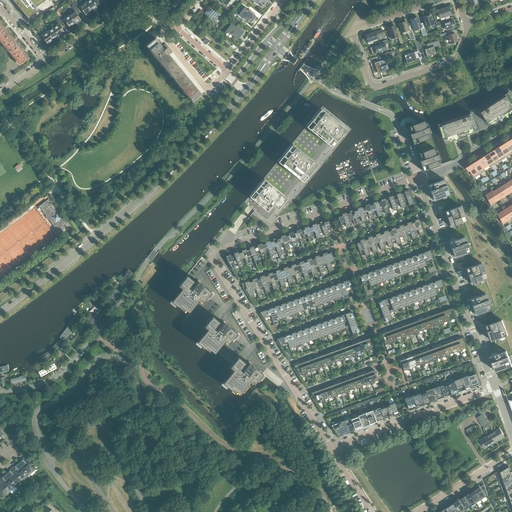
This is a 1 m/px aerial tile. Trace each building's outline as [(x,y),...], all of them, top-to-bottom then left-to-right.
[(13,0),(16,3),(16,4),(29,18),(39,10),(36,7),(46,0),(13,0)] [(92,0),(88,0),(85,2),(92,11),(98,8),(92,0)] [(251,0),(262,8),(269,0),(251,0)] [(477,0),(472,0),(470,1),(472,6),(473,6),(474,8),(483,5),(482,2),(479,3),(477,0)] [(92,11),(85,2),(80,6),(77,2),(74,4),(79,11),(81,9),(86,16),(92,11)] [(74,11),(69,15),(76,24),(81,20),(76,13),(79,11),(74,4),(71,6),(74,11)] [(222,15),(210,6),(205,14),(216,23),(222,15)] [(43,18),(55,9),(54,7),(42,15),(43,18)] [(256,16),(245,7),(238,15),(243,19),(244,18),(251,23),(256,16)] [(449,7),(437,11),(440,18),(445,17),(446,20),(450,18),(449,16),(452,15),(449,7)] [(423,23),(425,30),(437,26),(432,12),(421,16),(423,23)] [(76,24),(69,15),(63,18),(61,15),(58,17),(63,24),(65,22),(70,28),(76,24)] [(60,25),(63,24),(58,17),(55,19),(58,24),(53,27),(59,37),(65,33),(60,25)] [(427,35),(425,30),(423,23),(421,24),(418,17),(410,19),(414,30),(420,28),(422,34),(421,35),(422,37),(427,35)] [(443,23),(446,30),(455,27),(453,20),(443,23)] [(414,37),(411,26),(408,27),(406,21),(399,24),(403,35),(407,34),(408,35),(409,35),(411,41),(414,40),(415,39),(414,37)] [(10,35),(0,23),(0,40),(1,43),(10,35)] [(232,23),(227,30),(238,39),(244,32),(232,23)] [(403,43),(398,27),(395,28),(394,25),(388,28),(392,39),(398,37),(400,44),(403,43)] [(59,37),(53,27),(47,31),(53,41),(59,37)] [(382,30),(365,35),(368,44),(378,40),(377,39),(378,39),(377,37),(384,35),(382,30)] [(53,41),(47,31),(41,35),(48,45),(53,41)] [(440,35),(440,36),(440,37),(444,36),(446,41),(449,40),(449,41),(451,45),(458,42),(455,33),(451,34),(450,31),(440,35)] [(10,35),(1,43),(11,54),(19,46),(10,35)] [(161,47),(155,39),(146,46),(153,54),(160,63),(192,102),(201,95),(168,55),(173,52),(166,44),(161,47)] [(382,44),(380,45),(370,48),(372,55),(376,54),(376,53),(387,49),(385,45),(389,43),(388,39),(386,40),(381,42),(382,44)] [(425,49),(427,57),(435,54),(434,49),(441,47),(439,40),(426,45),(428,48),(425,49)] [(29,58),(19,46),(11,54),(20,65),(29,58)] [(379,56),(380,61),(374,63),(378,74),(388,70),(385,60),(388,60),(388,61),(393,59),(393,58),(391,52),(379,56)] [(407,63),(416,60),(414,52),(404,55),(407,63)] [(490,125),(511,110),(511,97),(509,93),(481,111),(490,125)] [(311,121),(306,127),(329,146),(344,128),(338,123),(320,109),(311,121)] [(476,130),(476,128),(471,114),(439,124),(445,140),(466,133),(476,130)] [(412,125),(407,127),(411,138),(412,142),(413,144),(420,164),(422,168),(423,171),(439,165),(442,164),(440,159),(436,149),(430,133),(427,122),(426,120),(423,121),(419,123),(418,123),(415,124),(412,125)] [(511,154),(505,143),(500,147),(507,157),(511,154)] [(315,163),(292,144),(277,162),(301,181),(315,163)] [(507,157),(500,147),(495,150),(501,161),(507,157)] [(495,150),(489,153),(496,164),(501,161),(495,150)] [(489,153),(484,157),(491,168),(496,164),(489,153)] [(491,168),(484,157),(479,160),(485,171),(486,171),(484,169),(489,166),(491,168)] [(479,160),(473,164),(480,174),(485,171),(479,160)] [(480,174),(473,164),(466,168),(469,172),(470,171),(475,178),(480,174)] [(287,198),(264,179),(249,197),(267,211),(272,205),(277,209),(287,198)] [(430,185),(428,185),(430,189),(434,201),(439,199),(441,206),(445,204),(446,206),(446,207),(442,209),(444,212),(445,212),(446,215),(447,216),(445,217),(453,237),(457,236),(457,237),(458,239),(450,242),(449,242),(450,246),(455,258),(463,255),(471,252),(471,251),(475,250),(465,222),(467,221),(461,206),(460,206),(460,205),(459,205),(454,193),(450,194),(444,179),(439,181),(436,182),(430,184),(430,185)] [(511,192),(511,188),(508,182),(503,185),(509,194),(511,192)] [(503,185),(499,188),(504,197),(509,194),(503,185)] [(504,197),(499,188),(494,191),(493,189),(492,189),(499,200),(504,197)] [(499,200),(492,189),(489,192),(496,202),(499,200)] [(408,190),(400,193),(405,206),(406,206),(404,203),(408,201),(409,205),(413,204),(408,190)] [(496,202),(489,192),(489,193),(486,195),(489,201),(488,202),(492,208),(496,206),(494,203),(496,202)] [(405,206),(400,193),(392,196),(398,209),(396,205),(400,204),(401,208),(405,206)] [(398,209),(392,196),(385,198),(390,212),(389,208),(392,207),(393,211),(398,209)] [(390,212),(385,198),(377,201),(382,215),(381,211),(384,210),(386,214),(390,212)] [(49,199),(39,206),(46,216),(45,216),(48,220),(49,219),(60,233),(69,226),(49,199)] [(377,201),(369,204),(374,218),(373,214),(376,213),(378,216),(382,215),(377,201)] [(374,218),(369,204),(361,207),(366,221),(367,221),(365,217),(369,216),(370,219),(374,218)] [(366,221),(361,207),(354,210),(359,223),(357,220),(361,218),(362,222),(366,221)] [(505,209),(501,212),(508,223),(511,220),(505,209)] [(359,223),(354,210),(346,213),(351,226),(350,222),(353,221),(354,225),(359,223)] [(508,223),(501,212),(500,213),(498,210),(495,213),(499,219),(500,218),(504,224),(507,221),(508,223)] [(351,226),(346,213),(338,216),(341,226),(345,224),(347,228),(351,226)] [(328,219),(320,222),(325,236),(329,234),(328,230),(332,229),(328,219)] [(411,222),(417,237),(415,234),(419,232),(420,236),(425,235),(419,219),(414,221),(415,222),(412,223),(411,222)] [(320,222),(312,225),(317,239),(321,237),(320,233),(323,232),(325,236),(320,222)] [(417,237),(411,222),(407,223),(407,225),(404,226),(403,225),(409,240),(408,236),(411,235),(412,239),(417,237)] [(317,239),(312,225),(304,228),(309,241),(313,240),(312,236),(315,235),(317,239)] [(409,240),(403,225),(399,226),(399,228),(396,229),(396,227),(395,228),(401,243),(400,239),(403,238),(405,242),(409,240)] [(309,241),(304,228),(296,231),(301,244),(306,243),(304,239),(308,238),(309,241)] [(388,230),(387,230),(393,246),(392,242),(395,241),(397,245),(401,243),(395,228),(391,229),(392,231),(388,232),(388,230)] [(380,233),(385,249),(386,249),(384,245),(388,244),(389,248),(393,246),(387,230),(383,232),(384,234),(381,235),(380,233)] [(296,231),(289,233),(294,247),(298,246),(296,242),(300,241),(301,244),(296,231)] [(289,233),(281,236),(286,250),(290,248),(289,245),(292,243),(293,247),(294,247),(289,233)] [(372,236),(378,252),(376,248),(380,247),(381,250),(385,249),(380,233),(376,235),(376,236),(373,238),(372,236)] [(286,250),(281,236),(273,239),(278,253),(282,251),(281,247),(284,246),(286,250)] [(364,239),(370,255),(370,254),(369,251),(372,249),(373,253),(378,252),(372,236),(368,238),(368,239),(365,240),(364,239)] [(273,239),(265,242),(270,256),(274,254),(273,250),(276,249),(278,253),(273,239)] [(370,255),(364,239),(360,240),(360,242),(357,243),(360,254),(364,252),(366,256),(370,255)] [(270,256),(265,242),(257,245),(262,258),(267,257),(265,253),(269,252),(270,256)] [(257,245),(250,248),(255,261),(259,260),(257,256),(261,255),(262,259),(262,258),(257,245)] [(250,248),(242,250),(247,264),(251,263),(250,259),(253,258),(254,261),(255,261),(250,248)] [(242,250),(234,253),(239,267),(243,265),(242,262),(245,260),(247,264),(242,250)] [(422,253),(426,265),(429,274),(438,271),(430,250),(424,252),(424,253),(422,254),(422,253)] [(323,254),(328,270),(333,268),(331,264),(335,263),(331,253),(327,254),(327,252),(323,254)] [(239,267),(234,253),(225,257),(233,269),(235,268),(234,265),(237,263),(239,267)] [(426,265),(422,253),(418,255),(418,256),(416,256),(416,255),(421,269),(423,268),(423,267),(426,265)] [(319,255),(315,257),(321,272),(325,271),(323,267),(327,266),(328,270),(323,254),(322,254),(323,256),(320,257),(319,255)] [(410,257),(409,258),(414,271),(417,270),(416,269),(420,268),(420,269),(421,269),(416,255),(412,257),(412,258),(410,258),(410,257)] [(311,258),(307,260),(313,275),(317,274),(316,270),(319,269),(320,272),(321,272),(315,257),(315,259),(312,260),(311,258)] [(414,271),(409,258),(405,259),(406,260),(404,261),(404,260),(403,260),(408,274),(411,273),(410,271),(414,270),(414,271)] [(303,261),(299,262),(305,278),(309,277),(308,273),(311,272),(313,275),(307,260),(307,261),(304,263),(303,261)] [(408,274),(403,260),(399,261),(399,262),(398,263),(397,262),(402,276),(404,275),(404,274),(407,272),(408,274)] [(296,264),(291,265),(297,281),(301,279),(300,276),(303,274),(305,278),(299,262),(299,263),(300,264),(296,265),(296,264)] [(391,264),(396,278),(398,277),(398,276),(401,275),(402,276),(397,262),(393,264),(393,265),(391,265),(391,264)] [(468,268),(466,269),(467,273),(467,274),(466,274),(473,295),(477,293),(478,294),(479,296),(471,299),(470,299),(471,303),(475,315),(484,312),(491,309),(496,307),(485,279),(487,278),(482,263),(476,265),(474,266),(468,268)] [(385,267),(390,280),(392,279),(392,278),(395,277),(395,278),(396,278),(391,264),(387,266),(387,267),(385,267)] [(288,267),(284,268),(289,284),(294,282),(292,279),(296,277),(297,281),(291,265),(292,267),(288,268),(288,267)] [(390,280),(385,267),(381,268),(381,269),(379,270),(379,269),(378,269),(383,283),(386,282),(385,280),(389,279),(389,280),(390,280)] [(280,269),(276,271),(282,287),(286,285),(284,281),(288,280),(289,284),(284,268),(283,268),(284,270),(281,271),(280,269)] [(373,271),(372,271),(377,285),(380,284),(379,283),(383,281),(383,283),(378,269),(374,270),(375,271),(373,272),(373,271)] [(119,285),(124,289),(134,274),(128,270),(119,285)] [(272,272),(268,274),(274,289),(278,288),(277,284),(280,283),(281,287),(282,287),(276,271),(276,273),(273,274),(272,272)] [(377,285),(372,271),(368,273),(368,274),(367,274),(366,273),(371,287),(373,286),(373,285),(376,284),(377,285)] [(371,287),(366,273),(362,275),(362,276),(360,277),(367,296),(373,294),(371,287)] [(264,275),(260,277),(266,292),(270,291),(269,287),(272,286),(274,290),(274,289),(268,274),(268,276),(265,277),(264,275)] [(198,281),(196,282),(187,275),(178,285),(182,288),(172,301),(173,302),(184,311),(185,309),(189,312),(200,300),(203,303),(212,292),(198,281)] [(266,292),(260,277),(261,278),(257,280),(257,278),(252,280),(258,295),(262,294),(261,290),(264,289),(266,292)] [(433,282),(432,282),(437,295),(440,303),(448,300),(441,279),(435,281),(435,282),(433,283),(433,282)] [(258,295),(252,280),(253,281),(249,282),(249,281),(242,283),(251,298),(255,296),(253,293),(257,291),(258,295)] [(350,302),(357,300),(350,280),(348,281),(347,280),(343,282),(347,292),(350,291),(352,296),(349,298),(350,302)] [(347,292),(343,282),(343,283),(341,283),(337,284),(342,298),(342,296),(345,295),(346,296),(348,295),(347,292)] [(427,284),(426,284),(431,298),(434,297),(433,296),(437,295),(432,282),(428,284),(429,285),(427,285),(427,284)] [(335,285),(331,286),(336,300),(335,299),(339,297),(339,299),(342,298),(337,284),(337,285),(335,286),(335,285)] [(420,287),(425,300),(427,300),(427,298),(430,297),(431,298),(426,284),(422,286),(422,287),(421,288),(420,287)] [(329,287),(325,289),(329,302),(330,302),(329,301),(333,299),(333,301),(336,300),(331,286),(330,286),(331,287),(329,288),(329,287)] [(425,300),(420,287),(416,288),(416,289),(414,290),(414,289),(419,303),(421,302),(421,300),(424,299),(425,300)] [(329,302),(325,289),(324,289),(325,290),(323,290),(322,289),(318,291),(323,304),(324,304),(323,303),(327,302),(327,303),(329,302)] [(419,303),(414,289),(410,290),(410,291),(408,292),(408,291),(413,305),(415,304),(415,303),(418,301),(419,303)] [(104,305),(109,309),(121,294),(116,290),(104,305)] [(316,292),(312,293),(317,307),(317,305),(320,304),(321,305),(323,304),(318,291),(318,292),(317,293),(316,292)] [(413,305),(408,291),(404,293),(404,294),(402,294),(402,293),(401,294),(406,307),(409,306),(408,305),(412,304),(412,305),(413,305)] [(310,294),(306,295),(311,309),(311,308),(314,306),(315,308),(317,307),(312,293),(312,294),(310,295),(310,294)] [(396,296),(395,296),(400,309),(403,309),(402,307),(406,306),(406,307),(401,294),(397,295),(398,296),(396,297),(396,296)] [(311,309),(306,295),(306,296),(304,297),(304,296),(300,298),(305,311),(304,310),(308,309),(308,310),(311,309)] [(400,309),(395,296),(391,297),(391,298),(390,299),(389,298),(394,312),(396,311),(396,310),(399,308),(400,310),(400,309)] [(305,311),(300,298),(299,298),(300,299),(298,299),(298,298),(294,300),(298,313),(299,313),(298,312),(302,311),(302,312),(305,311)] [(394,312),(389,298),(381,301),(381,302),(379,303),(385,322),(388,321),(388,322),(392,320),(390,313),(394,312)] [(298,313),(294,300),(293,300),(293,301),(292,302),(291,301),(287,302),(292,316),(293,316),(292,314),(296,313),(296,314),(298,313)] [(285,303),(281,304),(286,318),(286,317),(289,315),(290,317),(292,316),(287,302),(287,303),(286,304),(285,303)] [(286,318),(281,304),(281,305),(279,306),(279,305),(275,307),(280,320),(280,319),(283,318),(284,319),(286,318)] [(280,320),(275,307),(275,308),(273,308),(273,307),(269,309),(272,319),(273,321),(277,320),(277,321),(280,320)] [(90,323),(95,326),(105,312),(100,308),(90,323)] [(447,321),(448,321),(455,318),(451,308),(443,311),(447,321)] [(272,319),(269,309),(268,309),(269,310),(267,311),(267,310),(260,312),(272,331),(276,330),(274,324),(271,325),(269,320),(272,319)] [(443,311),(437,313),(441,325),(444,324),(443,323),(446,321),(447,321),(443,311)] [(350,312),(341,315),(344,322),(348,321),(350,325),(346,327),(346,329),(350,328),(353,335),(357,333),(357,332),(359,331),(352,312),(350,313),(350,312)] [(437,313),(431,316),(435,326),(438,324),(439,326),(441,325),(437,313)] [(339,316),(335,318),(340,331),(340,330),(343,329),(344,330),(346,329),(346,327),(344,322),(341,315),(341,316),(339,317),(339,316)] [(207,329),(202,335),(197,341),(199,343),(209,352),(211,350),(215,353),(217,350),(225,340),(229,343),(237,333),(223,321),(222,323),(213,316),(204,326),(207,329)] [(435,326),(431,316),(425,318),(429,329),(431,328),(431,327),(434,326),(435,326)] [(340,331),(335,318),(335,319),(333,319),(333,318),(329,320),(334,334),(334,333),(334,332),(337,331),(338,332),(340,331)] [(429,329),(425,318),(419,320),(422,330),(423,330),(426,329),(426,330),(429,329)] [(334,334),(329,320),(329,321),(327,322),(327,321),(323,322),(328,336),(327,334),(331,333),(331,334),(334,334)] [(422,330),(419,320),(412,322),(416,334),(419,333),(418,332),(422,330)] [(489,325),(486,326),(488,330),(488,331),(487,331),(494,352),(491,353),(491,354),(492,356),(491,357),(492,361),(496,372),(505,369),(511,366),(511,351),(506,336),(508,335),(503,320),(497,322),(494,323),(489,325)] [(321,323),(316,324),(321,338),(322,338),(321,337),(325,335),(325,337),(328,336),(323,322),(322,322),(323,323),(321,324),(321,323)] [(416,334),(412,322),(406,325),(410,335),(414,333),(414,335),(416,334)] [(60,337),(65,341),(76,327),(71,323),(60,337)] [(314,325),(310,327),(315,340),(316,340),(315,339),(319,338),(319,339),(321,338),(316,324),(316,325),(315,326),(314,325)] [(410,335),(406,325),(400,327),(404,338),(407,337),(406,336),(409,335),(410,335)] [(78,338),(82,341),(92,329),(88,326),(78,338)] [(315,340),(310,327),(310,328),(308,328),(308,327),(304,329),(309,343),(309,341),(312,340),(313,341),(315,340)] [(400,327),(394,329),(397,339),(398,339),(401,338),(402,339),(404,338),(400,327)] [(309,343),(304,329),(304,330),(302,331),(302,330),(298,331),(303,345),(303,343),(306,342),(307,343),(309,343)] [(397,339),(394,329),(388,331),(392,343),(394,342),(394,341),(397,339)] [(296,332),(292,333),(297,347),(296,346),(300,344),(300,346),(303,345),(298,331),(298,332),(296,333),(296,332)] [(392,343),(388,331),(381,334),(385,344),(389,342),(389,344),(392,343)] [(290,334),(285,336),(289,346),(290,348),(294,347),(294,348),(297,347),(292,333),(291,334),(292,334),(290,335),(290,334)] [(289,346),(285,336),(285,337),(284,337),(283,337),(277,339),(289,358),(293,356),(290,348),(289,346)] [(51,347),(56,351),(64,342),(59,338),(51,347)] [(363,340),(367,352),(370,351),(369,350),(373,348),(370,338),(363,340)] [(462,338),(456,340),(460,351),(462,351),(462,349),(466,348),(462,338)] [(363,340),(357,343),(361,353),(361,352),(364,351),(365,353),(367,352),(363,340)] [(460,351),(456,340),(450,342),(453,352),(454,352),(457,351),(458,352),(460,351)] [(450,342),(443,345),(448,356),(450,355),(450,354),(453,353),(453,352),(450,342)] [(357,343),(351,345),(355,356),(357,355),(357,354),(360,353),(361,353),(357,343)] [(355,356),(351,345),(345,347),(348,357),(349,357),(352,356),(352,357),(355,356)] [(443,345),(437,347),(441,357),(445,356),(445,357),(448,356),(443,345)] [(348,357),(345,347),(338,349),(343,361),(345,360),(345,359),(348,357)] [(441,357),(437,347),(431,349),(435,361),(438,360),(437,358),(440,357),(441,357)] [(39,357),(42,361),(54,353),(51,349),(39,357)] [(343,361),(338,349),(332,352),(336,362),(340,360),(340,362),(343,361)] [(431,349),(425,351),(428,361),(429,361),(432,360),(433,361),(435,361),(431,349)] [(425,351),(419,354),(423,365),(425,364),(425,363),(428,362),(428,361),(425,351)] [(332,352),(326,354),(330,365),(333,364),(332,363),(335,362),(336,362),(332,352)] [(326,354),(320,356),(323,366),(324,366),(327,365),(328,366),(330,365),(326,354)] [(423,365),(419,354),(412,356),(416,366),(417,366),(420,365),(420,366),(423,365)] [(230,367),(233,369),(223,382),(225,384),(235,392),(237,390),(240,394),(251,381),(254,384),(256,382),(263,373),(249,362),(247,364),(238,356),(230,367)] [(320,356),(314,358),(318,370),(320,369),(320,368),(323,366),(320,356)] [(412,356),(406,358),(410,370),(413,369),(412,367),(416,366),(412,356)] [(318,370),(314,358),(307,361),(311,371),(312,371),(315,369),(315,371),(318,370)] [(410,370),(406,358),(400,361),(403,371),(407,369),(408,370),(410,370)] [(311,371),(307,361),(301,363),(305,374),(308,373),(307,372),(311,371)] [(305,374),(301,363),(294,366),(300,375),(302,374),(303,375),(305,374)] [(38,372),(41,377),(57,369),(54,364),(38,372)] [(374,370),(368,372),(372,383),(375,383),(374,381),(378,380),(374,370)] [(368,372),(362,374),(366,384),(369,383),(370,384),(372,383),(368,372)] [(467,376),(472,387),(479,384),(478,382),(475,374),(475,373),(467,376)] [(366,384),(362,374),(356,377),(360,388),(362,387),(362,386),(365,385),(366,384)] [(10,379),(11,384),(27,381),(26,376),(10,379)] [(467,376),(461,378),(465,389),(472,387),(467,376)] [(360,388),(356,377),(349,379),(353,389),(357,388),(357,389),(360,388)] [(461,378),(454,381),(458,392),(465,389),(461,378)] [(349,379),(343,381),(347,392),(350,392),(349,390),(352,389),(353,389),(349,379)] [(347,392),(343,381),(337,383),(341,393),(344,392),(345,393),(347,392)] [(454,381),(447,383),(451,395),(458,392),(454,381)] [(341,393),(337,383),(331,386),(335,397),(337,396),(337,395),(340,394),(341,393)] [(447,383),(440,386),(444,397),(444,396),(446,395),(446,396),(451,395),(447,383)] [(331,386),(325,388),(328,398),(329,398),(332,397),(333,398),(335,397),(331,386)] [(444,397),(440,386),(432,388),(437,400),(444,397)] [(325,388),(318,390),(323,401),(325,401),(325,399),(328,398),(325,388)] [(432,388),(426,391),(430,402),(437,400),(432,388)] [(323,401),(318,390),(311,393),(317,402),(320,401),(320,402),(323,401)] [(426,391),(420,393),(424,404),(430,402),(426,391)] [(424,404),(420,393),(412,396),(416,407),(417,407),(416,406),(418,405),(419,406),(424,404)] [(416,407),(412,396),(404,399),(406,403),(407,405),(406,405),(408,410),(416,407)] [(395,402),(386,406),(390,417),(390,415),(392,414),(393,416),(399,414),(395,402)] [(386,406),(379,408),(383,419),(390,417),(386,406)] [(383,419),(379,408),(372,411),(376,422),(383,419)] [(372,411),(365,413),(370,424),(369,423),(371,422),(372,424),(376,422),(372,411)] [(365,413),(358,416),(362,427),(367,425),(370,424),(365,413)] [(477,418),(482,426),(488,423),(483,414),(477,418)] [(362,427),(358,416),(351,418),(355,429),(362,427)] [(355,429),(351,418),(345,421),(349,432),(355,429)] [(349,432),(345,421),(332,425),(337,434),(338,434),(338,435),(339,435),(340,435),(349,432)] [(500,429),(487,436),(490,440),(493,438),(496,442),(505,437),(500,429)] [(490,440),(487,436),(480,440),(485,449),(496,442),(493,438),(490,440)] [(19,463),(29,475),(35,469),(30,463),(31,461),(27,456),(19,463)] [(29,475),(19,463),(13,468),(23,480),(29,475)] [(499,480),(511,472),(509,466),(504,470),(503,468),(496,472),(499,480)] [(13,468),(6,474),(16,486),(23,480),(13,468)] [(511,474),(511,472),(499,480),(501,485),(511,478),(511,474)] [(16,486),(6,474),(0,479),(10,491),(16,486)] [(511,478),(501,485),(503,491),(511,484),(511,478)] [(0,479),(0,495),(1,497),(3,496),(3,497),(10,491),(0,479)] [(479,485),(474,489),(481,500),(488,496),(484,484),(480,487),(479,485)] [(511,491),(511,484),(503,491),(505,496),(511,491)] [(474,489),(469,492),(476,503),(481,500),(474,489)] [(469,492),(464,496),(471,507),(476,503),(469,492),(468,492),(469,492)] [(458,498),(458,499),(465,510),(471,507),(464,496),(459,499),(458,498)] [(458,499),(453,502),(459,511),(462,511),(465,510),(458,499)] [(459,511),(453,502),(448,505),(451,511),(459,511)]
